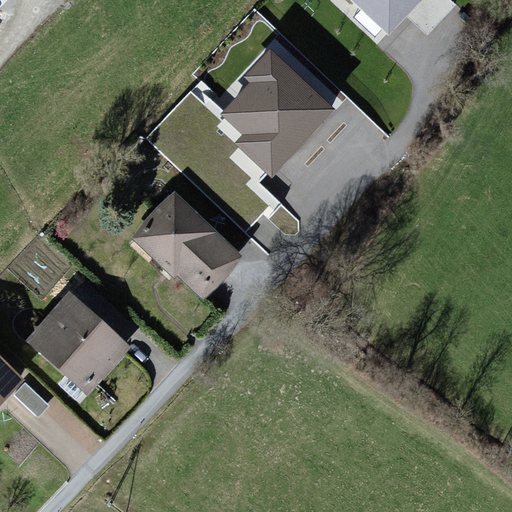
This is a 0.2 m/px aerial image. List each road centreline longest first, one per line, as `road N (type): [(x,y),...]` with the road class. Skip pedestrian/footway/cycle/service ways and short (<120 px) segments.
road 1 (residential): [(56,511),(215,347),(488,0)]
road 2 (motorway): [(0,51),(225,0)]
